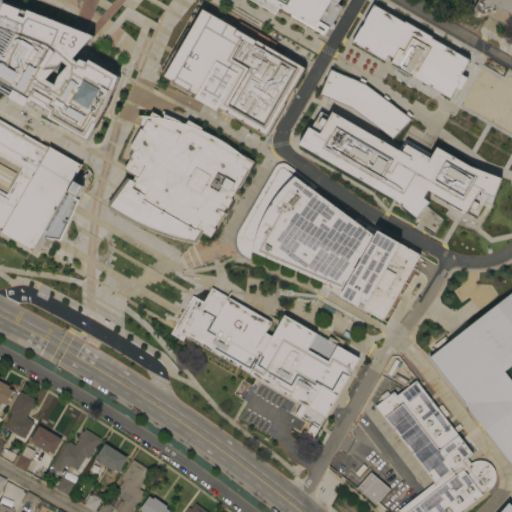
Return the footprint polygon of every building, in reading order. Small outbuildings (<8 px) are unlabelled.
[(0,0),(0,91),(88,143),(123,72),(87,55),(83,50),(96,39),(90,31),(12,0),(0,0)] [(337,0),(336,3),(339,5),(323,33),(277,7),(273,14),(248,0),(337,0)] [(313,99),(339,54),(336,53),(346,35),(348,37),(369,0),(387,0),(468,46),(467,49),(483,58),(481,61),(511,78),(511,214),(501,208),(483,240),(299,134),(312,110),(403,162),(402,164),(407,167),(409,162),(407,154),(313,99)] [(511,0),(511,14),(497,6),(496,9),(481,14),(481,13),(473,8),(477,0),(511,0)] [(202,10),(306,67),(265,135),(162,78),(202,10)] [(104,206),(129,174),(122,169),(133,150),(127,147),(138,129),(138,117),(135,116),(139,115),(155,117),(173,120),(193,127),(213,136),(233,148),(245,159),(251,163),(247,170),(246,169),(229,197),(231,199),(214,227),(215,227),(209,238),(201,233),(195,243),(191,243),(177,239),(162,235),(147,229),(131,222),(116,213),(104,206)] [(77,161),(0,116),(0,232),(32,252),(40,251),(54,250),(80,201),(90,182),(94,170),(77,161)] [(377,230),(419,253),(383,319),(340,296),(344,289),(253,251),(250,258),(243,254),(238,249),(236,244),(236,239),(238,232),(239,229),(275,165),(277,164),(280,163),(283,163),(286,164),(316,186),(313,189),(374,235),(377,230)] [(169,333),(190,295),(202,301),(209,286),(271,322),(281,314),(358,357),(313,435),(305,429),(308,425),(292,415),(298,405),(169,333)] [(511,290),(511,363),(502,371),(511,383),(511,466),(427,357),(511,290)] [(485,488),(481,492),(482,494),(459,511),(398,511),(397,510),(434,481),(375,406),(383,400),(380,396),(386,390),(390,394),(393,391),(397,395),(416,380),(472,453),(466,457),(471,463),(474,461),(478,460),(482,460),(486,461),(489,463),(491,465),(494,468),(495,472),(496,475),(495,478),(494,482),(493,485),(490,488),(487,490),(485,488)] [(7,388),(11,390),(4,404),(5,404),(3,408),(0,406),(0,381),(8,386),(7,388)] [(36,400),(27,417),(32,420),(31,422),(32,422),(23,438),(3,427),(10,413),(7,411),(19,391),(36,400)] [(52,453),(48,450),(47,452),(40,449),(40,450),(38,449),(38,447),(33,444),(28,442),(29,440),(29,439),(37,425),(61,438),(52,453)] [(65,441),(67,442),(68,440),(74,444),(79,436),(77,435),(82,427),(99,437),(98,440),(96,445),(95,444),(87,457),(84,456),(75,469),(66,463),(65,465),(62,463),(58,469),(50,465),(65,441)] [(126,457),(117,472),(113,469),(111,471),(95,460),(96,458),(94,457),(103,443),(126,457)] [(11,464),(18,452),(20,453),(25,446),(33,451),(29,458),(30,459),(24,471),(11,464)] [(0,453),(3,447),(16,454),(11,463),(9,461),(9,462),(5,460),(6,459),(0,455),(0,453)] [(131,459),(149,470),(138,488),(143,491),(129,511),(118,511),(112,508),(109,511),(96,511),(95,511),(103,500),(113,507),(118,499),(121,501),(122,500),(113,493),(121,480),(118,478),(131,459)] [(112,471),(101,469),(98,485),(109,487),(112,471)] [(390,488),(375,505),(356,488),(370,471),(390,488)] [(67,496),(55,489),(61,477),(74,484),(67,496)] [(27,491),(38,497),(39,498),(34,510),(20,503),(27,491)] [(90,493),(100,499),(94,511),(83,504),(90,493)] [(147,496),(151,498),(153,497),(166,506),(164,508),(168,510),(166,511),(141,511),(142,511),(138,509),(147,496)] [(183,511),(187,506),(189,508),(193,502),(206,511),(183,511)] [(499,511),(507,503),(511,507),(511,511),(499,511)]
